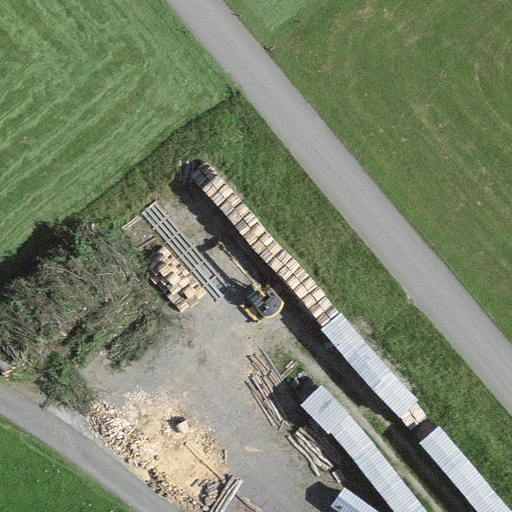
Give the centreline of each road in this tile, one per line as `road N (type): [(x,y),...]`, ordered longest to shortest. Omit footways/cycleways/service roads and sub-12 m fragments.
road 1 (unclassified): [(511,386),(185,0)]
road 2 (residential): [(0,398),(164,511)]
